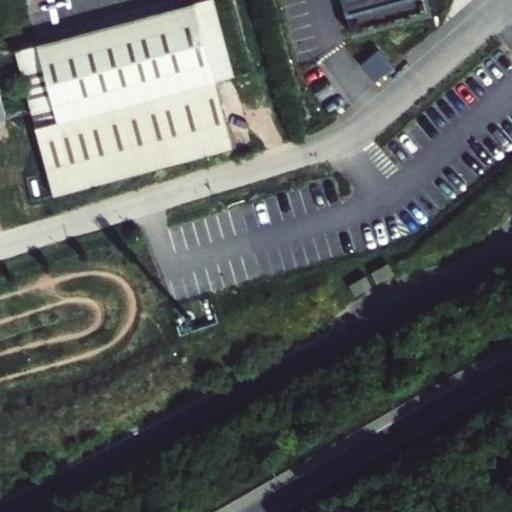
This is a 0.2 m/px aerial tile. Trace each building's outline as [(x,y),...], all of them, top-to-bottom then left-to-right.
[(202,0),(38,44),(10,51),(50,201),(230,152),(213,84),(232,79),(211,0),(202,0)] [(343,0),(352,34),(428,14),(424,0),(343,0)] [(0,114),(13,111),(0,62),(0,114)] [(388,265),(372,274),(378,285),(394,276),(388,265)] [(366,276),(349,285),(355,296),(372,287),(366,276)]
